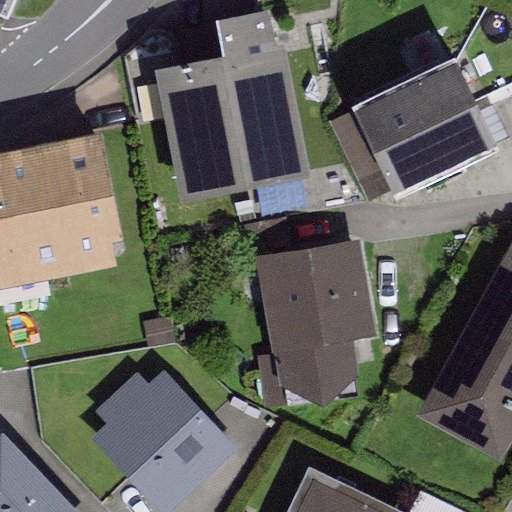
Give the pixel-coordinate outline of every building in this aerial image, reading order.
[(0,0),(0,28),(4,31),(17,0),(0,0)] [(269,25),(214,36),(220,66),(155,79),(181,214),(310,189),(283,54),(275,55),(269,25)] [(350,121),(394,213),(497,164),(454,72),(350,121)] [(99,144),(0,162),(0,301),(115,280),(110,254),(119,252),(99,144)] [(358,246),(254,261),(269,360),(256,361),(263,411),(285,408),(283,393),(323,416),(357,382),(351,346),(372,343),(358,246)] [(415,423),(498,467),(511,441),(511,247),(415,423)] [(138,377),(93,417),(104,429),(89,443),(152,511),(171,511),(235,454),(163,377),(149,390),(138,377)] [(66,511),(0,442),(0,441),(0,511),(66,511)] [(385,511),(308,474),(289,511),(385,511)] [(454,511),(419,495),(410,511),(454,511)]
